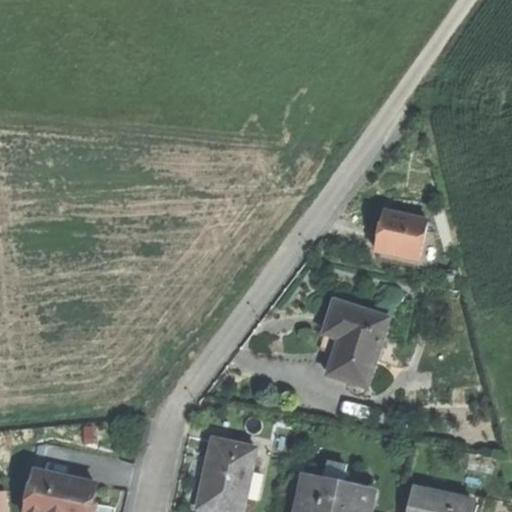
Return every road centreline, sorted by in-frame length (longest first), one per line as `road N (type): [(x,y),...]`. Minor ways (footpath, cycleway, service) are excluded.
road 1 (residential): [(343,175),(176,395),(148,511)]
road 2 (track): [(472,0),(343,175)]
